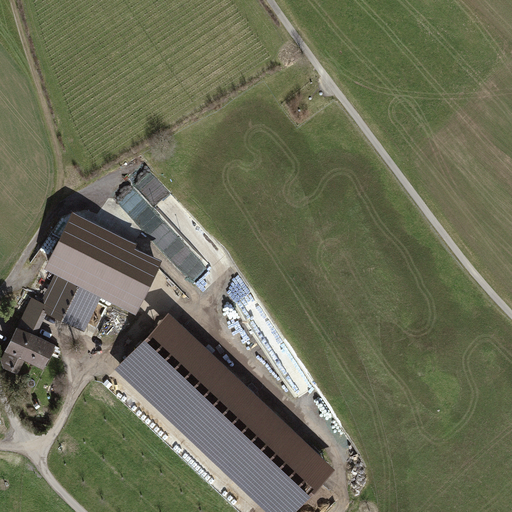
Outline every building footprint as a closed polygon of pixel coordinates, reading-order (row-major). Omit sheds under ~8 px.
[(32,298),(2,359),(5,366),(14,369),(21,354),(30,333),(43,308),(78,325),(91,299),(96,302),(102,290),(135,306),(148,278),(76,241),(46,300),(36,295),(34,298),(32,298)] [(103,315),(116,322),(121,312),(111,307),(107,307),(103,315)] [(292,511),(335,468),(168,310),(114,366),(268,511),(292,511)] [(53,344),(30,333),(21,354),(43,365),(49,352),(53,344)] [(261,341),(295,397),(310,388),(275,333),(261,341)] [(59,347),(53,344),(49,352),(57,356),(60,351),(59,347)] [(324,511),(338,497),(322,483),(295,511),(324,511)]
